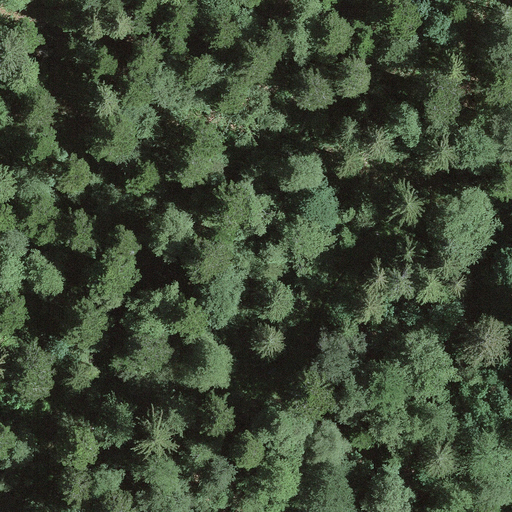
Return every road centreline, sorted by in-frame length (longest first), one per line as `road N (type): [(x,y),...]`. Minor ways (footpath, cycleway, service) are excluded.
road 1 (track): [(17,511),(158,408),(246,375),(285,349),(361,243),(389,219),(511,202)]
road 2 (track): [(423,511),(424,438),(461,334),(487,204)]
